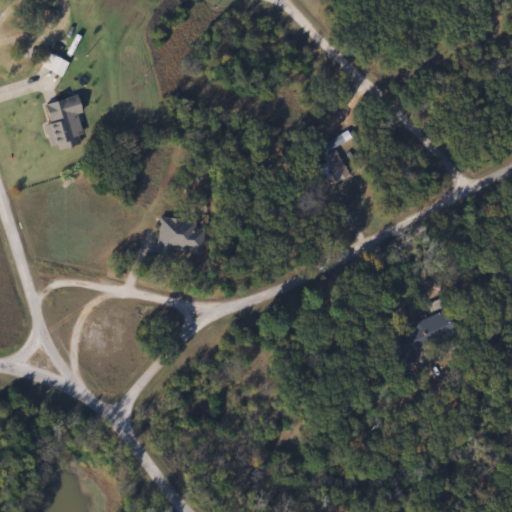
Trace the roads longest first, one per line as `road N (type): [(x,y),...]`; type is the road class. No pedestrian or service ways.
road 1 (residential): [(31,274),(106,284),(204,314),(281,293),(511,170),(31,274),(47,372)]
road 2 (residential): [(471,192),(293,0)]
road 3 (residential): [(196,511),(124,418),(94,395),(47,372),(0,362)]
road 4 (residential): [(124,418),(204,314)]
